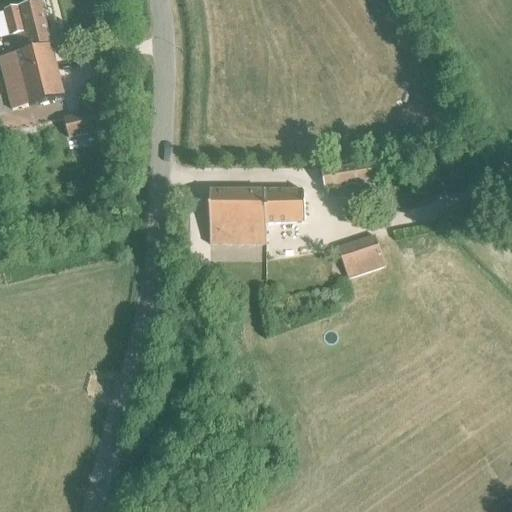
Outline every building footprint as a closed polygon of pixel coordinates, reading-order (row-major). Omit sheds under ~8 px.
[(0,58),(0,63),(12,112),(64,98),(40,4),(5,13),(11,37),(17,36),(21,54),(0,58)] [(71,118),(66,120),(69,130),(71,139),(100,132),(94,112),(71,118)] [(112,112),(104,114),(107,124),(115,122),(112,112)] [(14,133),(0,136),(0,138),(2,147),(16,143),(14,133)] [(425,173),(432,196),(456,189),(449,166),(425,173)] [(353,168),(321,174),(324,190),(356,185),(353,168)] [(209,193),(209,247),(266,247),(266,227),(305,225),(303,193),(209,193)] [(337,251),(347,282),(385,269),(375,238),(337,251)]
